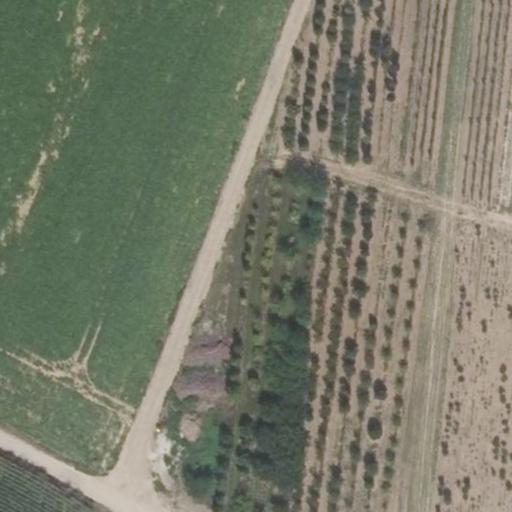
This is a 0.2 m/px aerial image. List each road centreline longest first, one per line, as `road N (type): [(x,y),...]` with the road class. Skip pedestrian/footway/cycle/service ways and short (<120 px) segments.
road 1 (track): [(133,505),(158,402),(304,0)]
road 2 (track): [(0,445),(149,511)]
